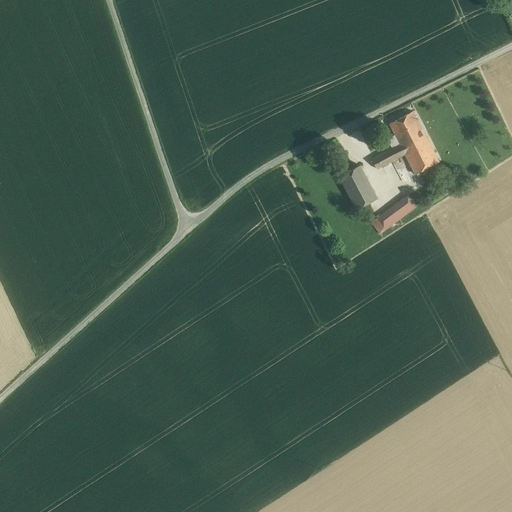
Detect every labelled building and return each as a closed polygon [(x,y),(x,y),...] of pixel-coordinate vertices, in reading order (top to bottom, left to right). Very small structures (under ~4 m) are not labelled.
[(400,144),(402,148),(425,136),(413,111),(390,124),(400,144)] [(357,149),(362,146),(361,143),(365,141),(360,131),(350,136),(357,149)] [(425,136),(402,148),(405,154),(415,174),(439,162),(425,136)] [(402,148),(400,144),(383,153),(388,163),(405,154),(402,148)] [(383,153),(372,159),(377,169),(382,166),(383,168),(389,164),(388,163),(383,153)] [(360,165),(339,176),(356,209),(377,198),(360,165)] [(408,195),(371,222),(380,233),(416,207),(408,195)]
